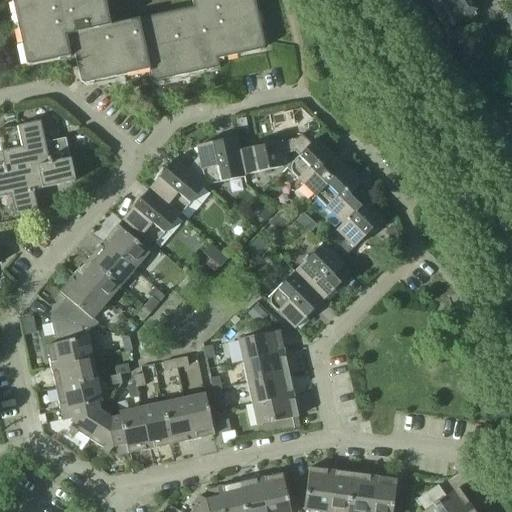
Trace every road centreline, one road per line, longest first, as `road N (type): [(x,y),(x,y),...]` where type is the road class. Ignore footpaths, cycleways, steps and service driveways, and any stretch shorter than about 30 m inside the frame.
road 1 (residential): [(119,486),(36,445),(6,315),(136,161)]
road 2 (residential): [(347,141),(385,176),(416,250),(315,349),(333,435)]
road 3 (tertiary): [(461,192),(340,0)]
road 4 (residential): [(333,435),(119,486)]
road 5 (residential): [(511,161),(403,0)]
road 6 (residential): [(136,161),(171,121),(297,96)]
road 7 (residential): [(136,161),(50,89),(0,99)]
road 8 (tertiary): [(461,192),(511,321)]
road 9 (residential): [(465,452),(333,435)]
